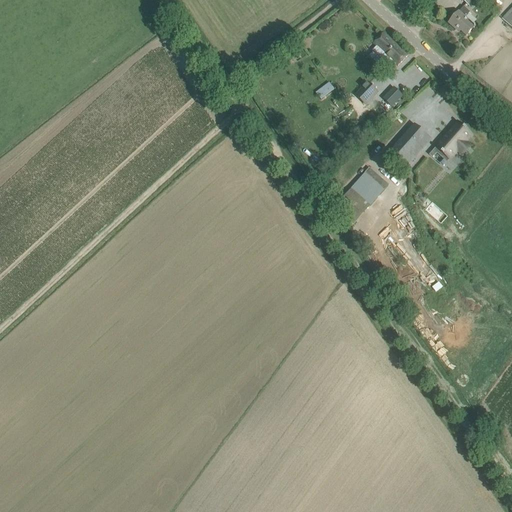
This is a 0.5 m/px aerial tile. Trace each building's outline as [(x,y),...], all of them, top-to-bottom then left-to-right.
[(463,7),(448,23),(454,28),(456,27),(466,36),(475,27),(465,17),(470,12),(463,7)] [(511,8),(502,19),(511,28),(511,8)] [(376,46),(372,51),(392,69),(396,65),(398,66),(407,56),(383,34),(374,44),(376,46)] [(329,82),(315,92),(321,100),(335,89),(329,82)] [(363,90),(356,97),(366,106),(378,93),(367,82),(361,88),(363,90)] [(393,88),(383,98),(392,107),(402,97),(393,88)] [(458,123),(436,148),(441,153),(443,155),(449,160),(457,151),(463,156),(471,147),(470,147),(467,144),(465,142),(471,135),(471,134),(470,134),(465,130),(466,129),(464,127),(463,128),(458,123)] [(414,126),(390,153),(406,167),(424,147),(430,140),(424,134),(419,130),(415,126),(414,126)] [(369,169),(335,208),(354,225),(388,186),(369,169)]
